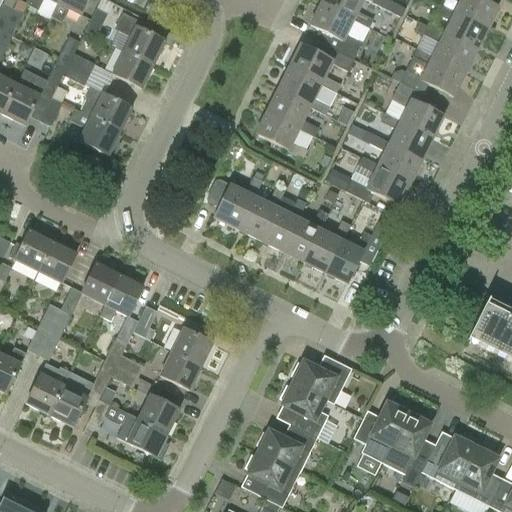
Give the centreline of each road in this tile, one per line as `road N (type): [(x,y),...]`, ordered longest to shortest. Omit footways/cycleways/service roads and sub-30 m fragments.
road 1 (residential): [(378,343),(395,331),(511,97)]
road 2 (residential): [(123,220),(224,5)]
road 3 (residential): [(273,310),(179,504),(161,509)]
road 4 (residential): [(273,310),(157,253),(123,220)]
road 5 (residential): [(123,220),(92,228),(25,197),(18,159),(0,150)]
road 6 (residential): [(141,511),(0,442)]
road 7 (residential): [(511,423),(407,370),(378,343)]
